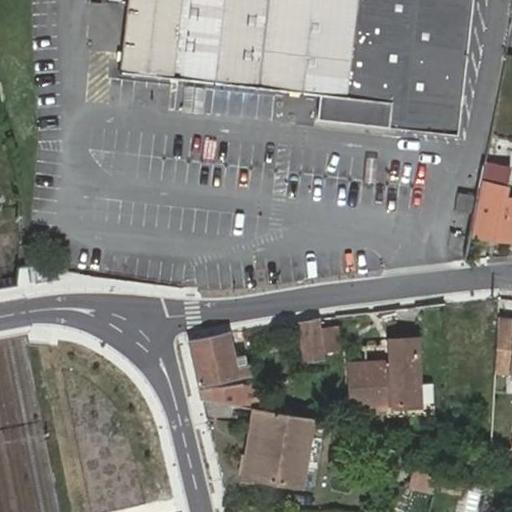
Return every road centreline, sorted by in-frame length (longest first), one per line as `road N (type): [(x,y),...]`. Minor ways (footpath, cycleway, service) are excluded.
road 1 (residential): [(137,338),(165,316),(418,281),(511,277)]
road 2 (residential): [(137,338),(169,382),(204,511)]
road 3 (residential): [(0,316),(80,312),(137,338)]
